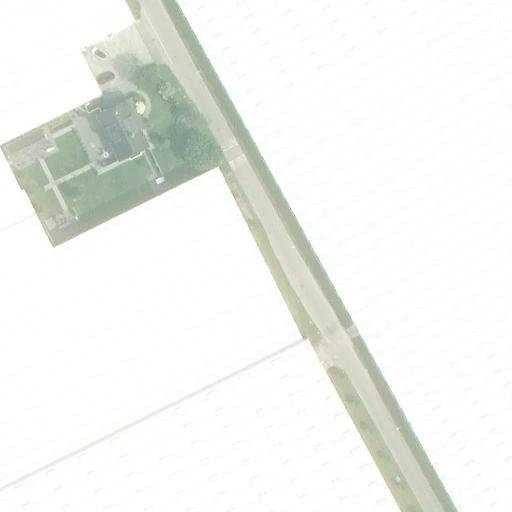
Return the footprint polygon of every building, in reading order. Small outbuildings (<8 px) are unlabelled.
[(0,0),(0,511),(400,511),(325,372),(312,348),(309,343),(307,339),(302,342),(218,169),(52,250),(24,192),(21,193),(0,149),(0,88),(78,50),(133,22),(121,0),(0,0)] [(511,511),(511,0),(175,0),(458,511),(511,511)] [(78,50),(0,88),(0,146),(76,109),(102,97),(78,50)] [(102,97),(76,109),(80,119),(95,112),(117,160),(147,146),(125,100),(107,109),(105,105),(106,104),(102,97)] [(17,140),(3,147),(11,163),(25,156),(17,140)] [(75,187),(75,186),(75,181),(73,176),(69,169),(64,165),(60,163),(55,161),(51,161),(45,161),(41,162),(36,165),(33,168),(29,172),(27,176),(25,185),(25,190),(27,195),(29,199),(31,202),(34,205),(38,208),(45,210),(48,211),(55,210),(59,209),(67,204),(71,200),(73,197),(74,192),(75,187)]
